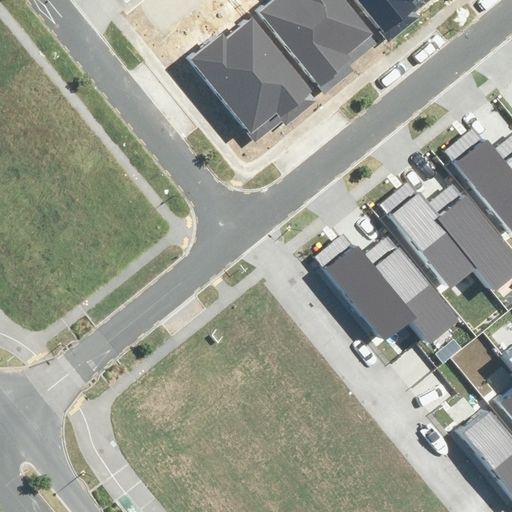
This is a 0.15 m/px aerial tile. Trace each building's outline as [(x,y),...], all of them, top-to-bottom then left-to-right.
[(345,60),(297,0),(272,0),(259,10),(319,89),(349,67),(345,60)] [(374,38),(344,0),(297,0),(345,60),(374,38)] [(415,4),(411,0),(362,0),(389,34),(419,11),(415,4)] [(254,19),(223,44),(280,114),(286,122),(318,96),(254,19)] [(220,39),(194,60),(252,136),(280,114),(223,44),(220,39)] [(474,135),(450,155),(511,229),(511,228),(511,181),(493,158),(474,135)] [(511,142),(493,158),(511,181),(511,142)] [(0,213),(3,216),(0,219),(0,243),(59,240),(58,228),(104,225),(107,274),(150,271),(142,154),(0,163),(0,213)] [(408,192),(384,211),(445,286),(468,267),(427,215),(408,192)] [(511,263),(455,192),(427,215),(468,267),(486,289),(511,268),(511,263)] [(346,240),(321,260),(382,334),(406,315),(364,263),(346,240)] [(392,241),(364,263),(406,315),(424,337),(452,315),(392,241)] [(511,342),(503,350),(511,360),(511,342)] [(511,380),(494,396),(511,417),(511,380)] [(511,427),(487,398),(454,426),(511,495),(511,427)] [(330,476),(319,456),(293,469),(315,511),(370,511),(347,467),(330,476)]
